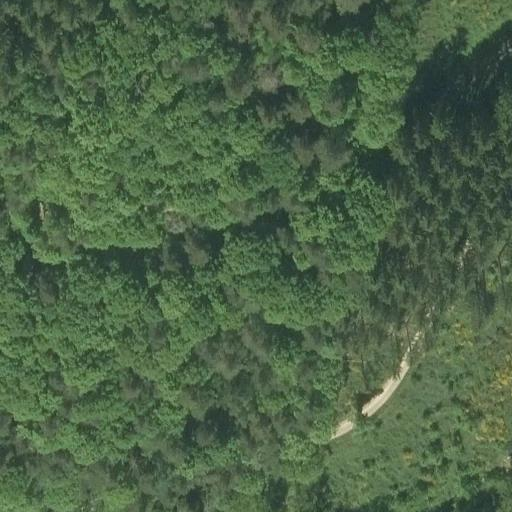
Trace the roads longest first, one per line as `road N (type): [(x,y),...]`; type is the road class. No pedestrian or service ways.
road 1 (track): [(511,36),(350,149),(267,174),(48,203),(22,189),(0,135)]
road 2 (track): [(61,511),(144,475),(356,410),(393,374),(511,184)]
